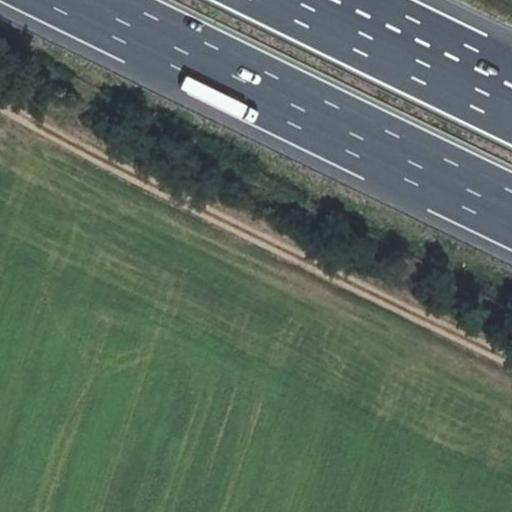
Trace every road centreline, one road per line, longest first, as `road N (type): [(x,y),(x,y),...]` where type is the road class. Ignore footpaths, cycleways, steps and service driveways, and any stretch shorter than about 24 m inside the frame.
road 1 (track): [(511,360),(0,105)]
road 2 (motorway): [(63,0),(511,216)]
road 3 (motorway): [(511,99),(304,0)]
